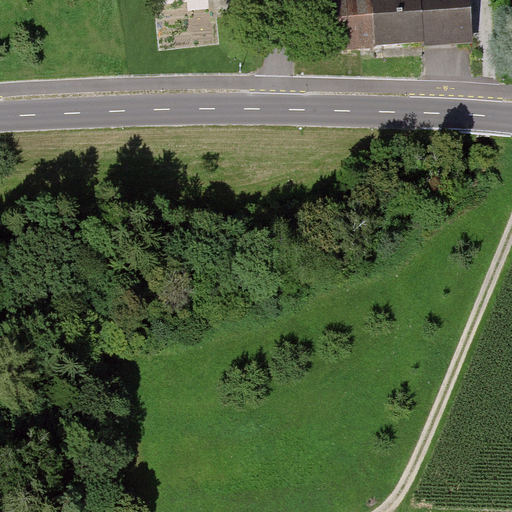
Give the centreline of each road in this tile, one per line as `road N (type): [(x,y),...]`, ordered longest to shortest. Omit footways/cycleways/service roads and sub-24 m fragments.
road 1 (tertiary): [(0,100),(295,93),(511,113)]
road 2 (track): [(511,235),(417,468),(401,499),(383,511)]
